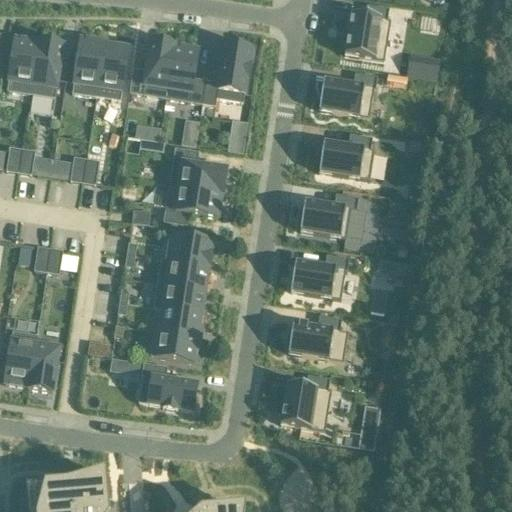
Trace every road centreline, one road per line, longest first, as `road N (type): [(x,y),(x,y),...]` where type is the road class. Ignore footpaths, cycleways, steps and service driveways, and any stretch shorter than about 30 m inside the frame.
road 1 (residential): [(0,426),(207,454),(230,445),(299,19)]
road 2 (track): [(495,0),(475,323),(479,511)]
road 3 (residential): [(130,0),(299,19)]
